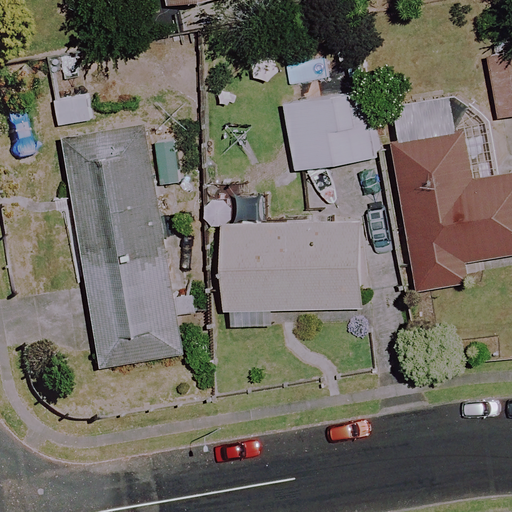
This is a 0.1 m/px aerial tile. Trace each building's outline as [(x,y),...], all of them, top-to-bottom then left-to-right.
[(511,116),(511,55),(488,61),(503,118),(511,116)] [(370,91),(283,100),(291,171),(378,162),(370,91)] [(50,101),(70,219),(62,220),(73,280),(80,279),(95,368),(184,353),(177,314),(196,311),(192,287),(174,290),(145,117),(99,125),(94,94),(50,101)] [(511,171),(475,178),(460,94),(389,107),(422,290),(471,281),(467,262),(511,254),(511,171)] [(361,306),(358,220),(222,224),(225,311),(361,306)]
